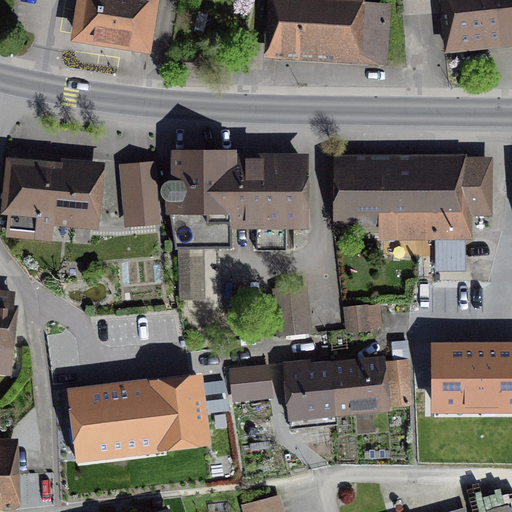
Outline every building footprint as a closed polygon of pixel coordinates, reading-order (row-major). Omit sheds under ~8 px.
[(83,0),(78,35),(145,46),(152,0),(83,0)] [(306,0),(276,0),(274,46),(384,52),(387,5),(369,5),(368,0),(313,0),(306,0)] [(496,8),(495,0),(443,0),(445,12),(496,8)] [(511,0),(495,0),(496,8),(445,12),(448,43),(511,35),(511,0)] [(199,58),(177,56),(176,68),(198,70),(199,58)] [(234,153),(175,152),(175,188),(170,188),(169,188),(168,189),(166,190),(165,191),(164,194),(163,196),(163,198),(164,201),(165,202),(166,203),(167,204),(169,205),(174,252),(176,252),(175,306),(213,306),(214,253),(232,253),(233,218),(243,218),(243,231),(307,232),(308,159),(234,158),(234,153)] [(105,170),(7,158),(0,214),(0,216),(98,228),(105,170)] [(492,161),(338,159),(337,219),(382,220),(382,243),(471,244),(472,221),(491,222),(492,161)] [(153,167),(118,170),(124,232),(159,229),(153,167)] [(308,290),(272,293),(277,339),(312,336),(308,290)] [(13,306),(0,304),(0,367),(7,369),(9,347),(13,306)] [(379,310),(347,311),(349,340),(381,339),(379,310)] [(176,313),(157,315),(159,334),(178,332),(176,313)] [(511,348),(433,349),(433,405),(511,404),(511,348)] [(408,358),(330,365),(335,416),(412,409),(408,358)] [(274,421),(335,416),(330,365),(229,374),(231,404),(272,400),(274,421)] [(214,434),(204,371),(81,390),(91,453),(214,434)] [(0,473),(13,473),(12,450),(0,450),(0,473)] [(0,497),(14,497),(13,473),(0,473),(0,497)] [(282,511),(278,499),(241,511),(282,511)]
